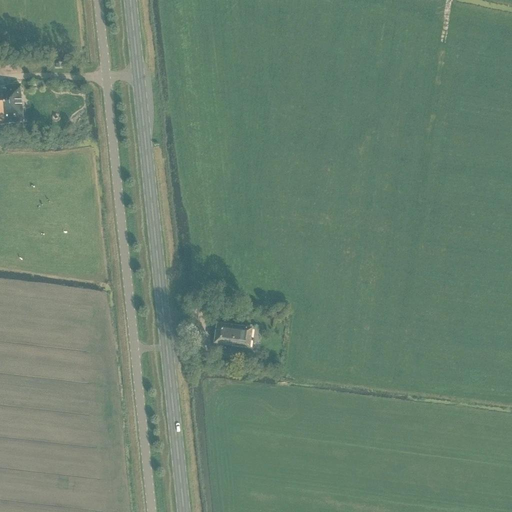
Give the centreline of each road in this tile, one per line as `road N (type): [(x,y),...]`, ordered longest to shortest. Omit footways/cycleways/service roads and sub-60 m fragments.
road 1 (primary): [(183,511),(129,0)]
road 2 (unclassified): [(150,511),(96,0)]
